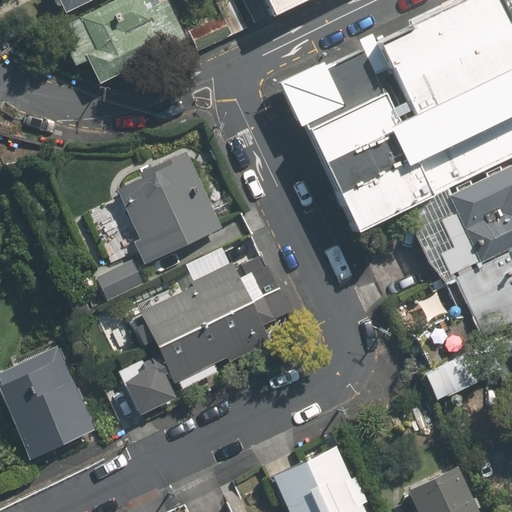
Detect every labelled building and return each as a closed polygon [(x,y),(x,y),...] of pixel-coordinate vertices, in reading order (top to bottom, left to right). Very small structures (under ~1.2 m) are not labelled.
[(195,34),(178,0),(121,0),(55,32),(73,68),(87,61),(96,81),(195,34)] [(55,0),(61,11),(83,0),(55,0)] [(307,0),(264,0),(273,17),(307,0)] [(511,22),(501,0),(461,0),(278,88),(348,234),(511,154),(511,22)] [(223,16),(198,28),(207,46),(232,34),(223,16)] [(221,229),(183,150),(113,184),(137,235),(130,239),(144,266),(221,229)] [(511,164),(443,198),(453,219),(472,258),(511,239),(511,164)] [(511,322),(511,243),(447,274),(478,339),(511,322)] [(129,260),(94,277),(106,302),(142,285),(129,260)] [(280,314),(260,270),(240,279),(232,263),(189,282),(192,287),(141,310),(159,350),(112,371),(132,415),(169,398),(163,385),(263,340),(257,325),(280,314)] [(51,343),(0,367),(0,398),(28,459),(92,429),(51,343)] [(486,345),(422,373),(433,399),(498,371),(486,345)] [(367,511),(336,446),(272,475),(289,511),(367,511)] [(479,511),(457,463),(402,488),(412,511),(479,511)]
